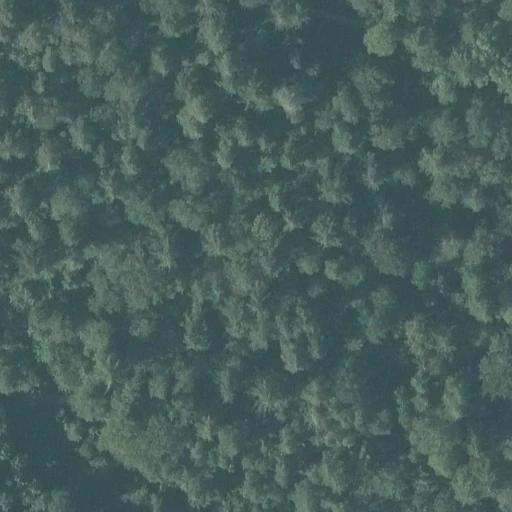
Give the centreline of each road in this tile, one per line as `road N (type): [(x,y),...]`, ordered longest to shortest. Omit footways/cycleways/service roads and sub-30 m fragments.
road 1 (track): [(0,281),(230,219),(422,206),(511,211)]
road 2 (track): [(256,0),(511,71)]
road 3 (track): [(127,511),(0,376)]
